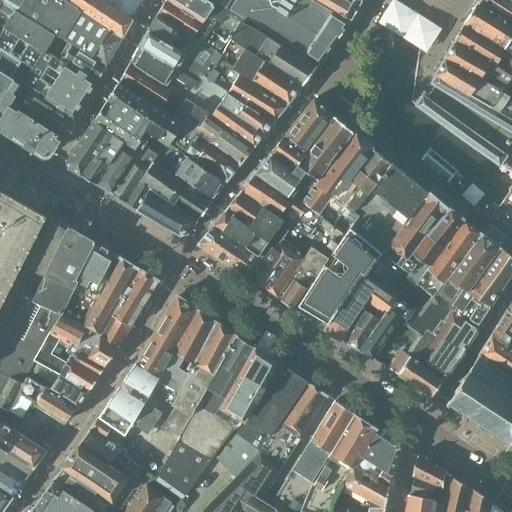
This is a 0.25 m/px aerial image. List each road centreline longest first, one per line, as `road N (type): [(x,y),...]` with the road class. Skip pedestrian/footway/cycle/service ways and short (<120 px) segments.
road 1 (residential): [(179,263),(14,511)]
road 2 (residential): [(424,422),(179,263)]
road 3 (residential): [(424,422),(511,288)]
